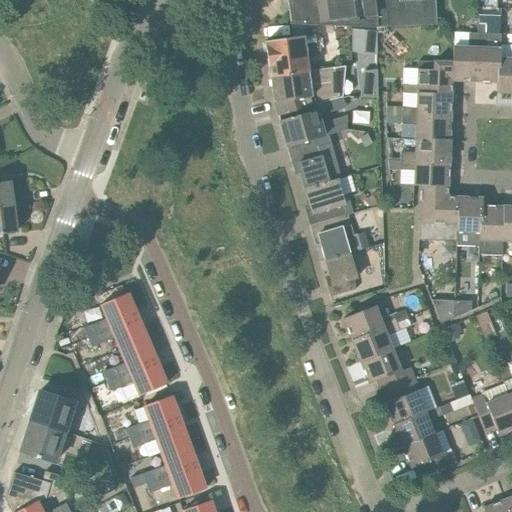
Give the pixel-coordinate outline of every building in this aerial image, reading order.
[(286,0),(290,25),(376,30),(436,25),(435,0),(286,0)] [(499,59),(500,59),(501,34),(486,34),(486,24),(477,24),(477,34),(475,82),(497,83),(498,83),(499,59)] [(376,47),(377,31),(353,30),(353,47),(376,47)] [(475,82),(477,34),(468,33),(453,33),(452,63),(452,81),(475,82)] [(394,34),(384,44),(393,54),(404,45),(394,34)] [(270,77),(308,73),(305,55),(320,53),(317,36),(265,42),(270,77)] [(511,93),(511,59),(500,59),(499,59),(498,83),(497,83),(496,93),(511,93)] [(434,70),(434,62),(420,61),(420,70),(434,70)] [(452,81),(452,63),(434,62),(434,70),(420,70),(417,69),(417,85),(403,84),(402,93),(417,94),(451,95),(451,81),(452,81)] [(382,68),(365,67),(364,95),(381,95),(382,68)] [(312,105),(322,102),(338,98),(335,83),(333,70),(308,73),(270,77),(274,102),(278,116),(313,107),(312,105)] [(450,118),(451,95),(417,94),(416,108),(402,107),(401,116),(450,118)] [(338,98),(322,102),(326,114),(344,108),(342,97),(338,98)] [(321,125),(317,111),(279,121),(287,147),(329,136),(346,132),(347,118),(328,123),(321,125)] [(449,140),(450,118),(401,116),(401,125),(401,139),(415,139),(450,141),(450,140),(449,140)] [(366,134),(360,138),(365,147),(372,143),(366,134)] [(304,189),(338,180),(338,179),(341,178),(329,136),(287,147),(294,171),(299,170),(304,189)] [(449,164),(450,141),(415,139),(414,153),(400,153),(399,161),(449,164)] [(449,164),(399,161),(399,170),(413,171),(413,186),(420,186),(448,187),(448,164),(449,164)] [(310,226),(347,215),(338,180),(304,189),(310,209),(305,210),(310,226)] [(0,208),(14,207),(10,182),(0,183),(0,208)] [(447,197),(448,187),(420,186),(420,196),(419,223),(418,240),(456,241),(457,224),(458,198),(447,197)] [(375,191),(364,201),(370,208),(382,199),(375,191)] [(481,206),(482,206),(483,198),(458,198),(457,224),(456,241),(456,246),(470,246),(479,247),(479,232),(480,232),(481,206)] [(503,241),(504,207),(503,207),(482,206),(481,206),(480,232),(479,232),(479,247),(478,255),(487,255),(502,255),(503,241)] [(0,208),(0,233),(17,232),(14,207),(0,208)] [(511,207),(504,207),(503,241),(511,241),(511,207)] [(325,260),(349,253),(349,252),(361,249),(356,234),(352,235),(350,225),(347,215),(310,226),(314,242),(319,241),(325,260)] [(349,253),(325,260),(331,279),(326,281),(330,297),(356,290),(353,279),(356,278),(349,253)] [(495,293),(488,296),(491,302),(498,299),(495,293)] [(87,338),(137,317),(127,294),(101,305),(107,319),(83,329),(87,337),(87,338)] [(454,301),(431,300),(441,322),(453,317),(454,301)] [(471,310),(471,302),(454,301),(453,317),(471,310)] [(397,323),(408,318),(404,310),(380,320),(374,306),(343,319),(352,340),(351,340),(351,341),(397,323)] [(476,316),(485,336),(495,331),(486,312),(476,316)] [(120,350),(146,339),(137,317),(87,338),(92,348),(115,338),(120,350)] [(360,362),(392,349),(386,336),(411,326),(408,318),(397,323),(351,341),(360,362)] [(461,338),(459,333),(455,324),(443,329),(449,343),(461,338)] [(71,344),(87,337),(83,329),(67,336),(71,344)] [(107,382),(156,361),(146,339),(120,350),(126,363),(103,373),(107,382)] [(381,392),(414,379),(409,368),(400,371),(392,349),(360,362),(360,363),(361,363),(369,384),(377,381),(381,392)] [(156,361),(107,382),(111,392),(134,382),(140,395),(166,384),(156,361)] [(456,364),(449,366),(451,374),(459,372),(456,364)] [(503,382),(511,379),(506,366),(498,369),(503,382)] [(393,425),(425,413),(417,391),(418,390),(414,379),(381,392),(385,403),(393,425)] [(511,381),(511,379),(503,382),(505,387),(511,405),(511,381)] [(511,405),(505,387),(471,400),(472,403),(485,433),(496,428),(499,436),(511,430),(511,405)] [(59,397),(40,391),(30,422),(64,433),(74,402),(59,397)] [(469,395),(448,403),(452,411),(472,403),(471,400),(469,395)] [(129,439),(180,420),(171,396),(134,410),(139,424),(125,429),(129,439)] [(428,421),(442,415),(439,407),(425,413),(393,425),(402,447),(434,434),(428,421)] [(463,433),(475,428),(471,419),(459,423),(463,433)] [(161,453),(188,443),(180,420),(129,439),(133,449),(157,440),(161,453)] [(55,463),(64,433),(30,422),(20,452),(55,463)] [(434,434),(402,447),(403,447),(411,468),(419,465),(423,477),(456,464),(451,452),(442,456),(434,434)] [(146,485),(196,465),(188,443),(161,453),(166,465),(130,479),(134,488),(146,484),(146,485)] [(196,465),(146,485),(149,494),(173,485),(178,499),(205,489),(196,465)] [(36,503),(37,503),(46,498),(71,490),(73,479),(44,472),(42,481),(13,472),(5,500),(11,511),(17,511),(36,503)] [(509,511),(505,500),(483,509),(484,511),(509,511)] [(213,511),(209,501),(182,511),(160,511),(155,511),(213,511)] [(49,511),(41,511),(37,503),(36,503),(17,511),(70,511),(66,503),(49,511)]
